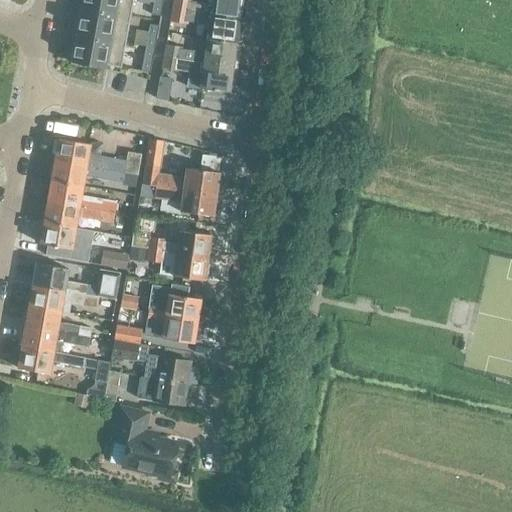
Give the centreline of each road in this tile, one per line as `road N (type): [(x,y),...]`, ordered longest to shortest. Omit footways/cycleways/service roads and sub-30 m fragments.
road 1 (unclassified): [(277,511),(350,0)]
road 2 (residential): [(209,471),(259,142)]
road 3 (residential): [(259,142),(32,91)]
road 4 (residential): [(259,142),(278,0)]
road 5 (residential): [(0,275),(22,148)]
